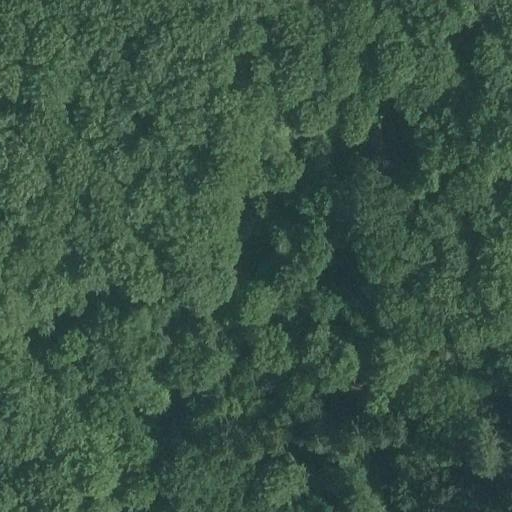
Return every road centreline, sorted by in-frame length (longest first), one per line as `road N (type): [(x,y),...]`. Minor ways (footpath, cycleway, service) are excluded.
road 1 (track): [(0,388),(57,382),(176,406),(272,408),(434,367)]
road 2 (track): [(434,367),(351,0)]
road 3 (track): [(469,511),(434,367)]
